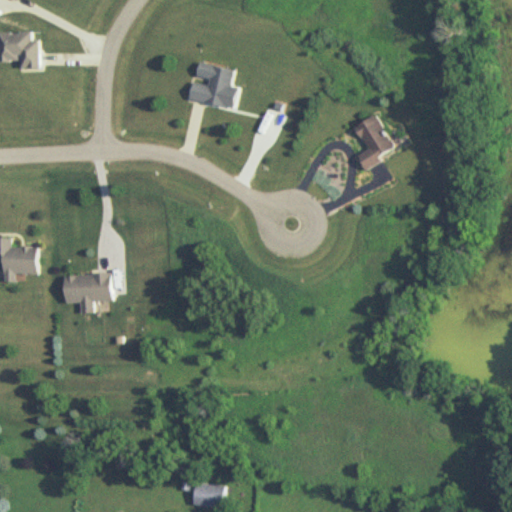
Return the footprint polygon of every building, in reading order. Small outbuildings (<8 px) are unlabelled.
[(44,69),(44,41),(36,41),(36,32),(3,32),(3,62),(25,62),(25,69),(44,69)] [(196,99),(232,106),(240,69),(203,62),(196,99)] [(365,155),(371,167),(401,152),(383,116),(362,126),(374,150),(365,155)] [(21,274),(45,275),(46,248),(18,248),(19,239),(2,239),(1,256),(10,256),(10,283),(21,283),(21,274)] [(99,313),(98,302),(120,302),(119,275),(69,276),(70,304),(85,303),(85,314),(99,313)] [(230,486),(198,485),(198,508),(229,509),(230,486)]
